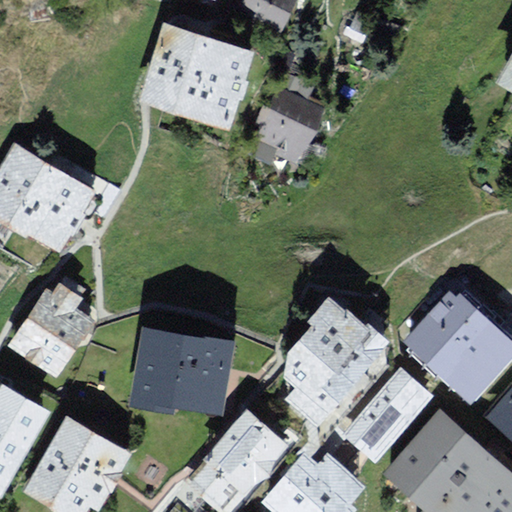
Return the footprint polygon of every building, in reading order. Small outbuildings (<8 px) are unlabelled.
[(244,0),(238,15),(277,32),(290,0),(244,0)] [(166,26),(143,101),(227,128),(251,53),(166,26)] [(511,48),(494,78),(511,88),(511,48)] [(266,145),(292,170),(326,102),(281,80),(264,115),(266,145)] [(92,186),(15,141),(0,167),(0,220),(54,251),(92,186)] [(511,332),(455,282),(407,336),(471,393),(511,347),(511,332)] [(46,292),(12,340),(56,371),(90,323),(46,292)] [(279,382),(320,420),(387,347),(330,299),(289,346),(279,382)] [(231,345),(136,326),(123,395),(217,414),(231,345)] [(341,431),(376,461),(436,399),(400,366),(341,431)] [(511,384),(489,407),(511,430),(511,384)] [(48,413),(2,385),(0,388),(0,497),(0,498),(48,413)] [(505,511),(511,505),(511,471),(442,407),(393,459),(430,493),(412,511),(505,511)] [(190,477),(229,511),(290,444),(250,409),(190,477)] [(67,418),(24,491),(56,511),(83,511),(87,505),(98,510),(129,453),(67,418)] [(314,443),(264,500),(277,511),(349,511),(368,491),(314,443)]
